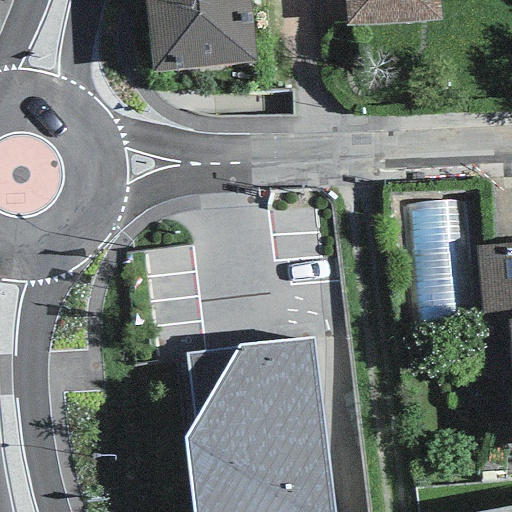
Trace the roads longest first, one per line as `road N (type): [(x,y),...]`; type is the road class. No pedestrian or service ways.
road 1 (residential): [(97,170),(511,150)]
road 2 (tertiary): [(52,511),(30,378),(50,241)]
